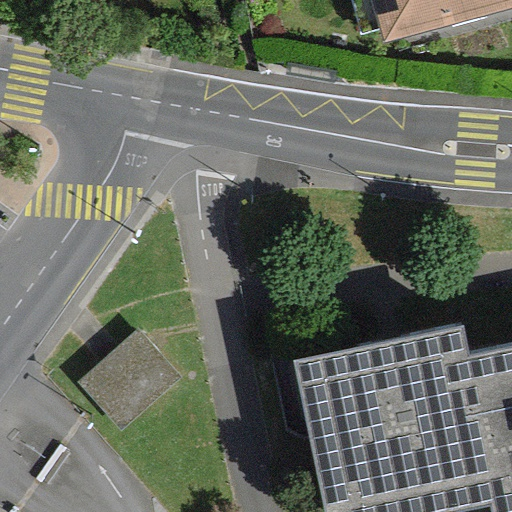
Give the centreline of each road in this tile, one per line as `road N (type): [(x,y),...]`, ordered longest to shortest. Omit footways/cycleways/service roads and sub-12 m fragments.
road 1 (residential): [(201,108),(201,210),(260,511)]
road 2 (residential): [(511,151),(201,108)]
road 3 (unclassified): [(137,96),(114,165),(0,328)]
road 4 (residential): [(137,96),(0,68)]
